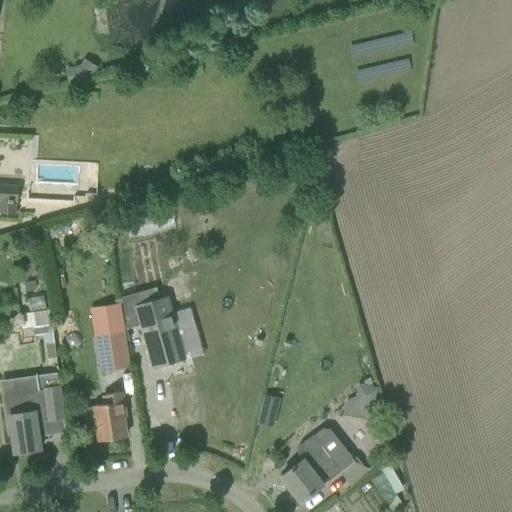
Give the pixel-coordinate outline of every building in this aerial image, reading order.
[(0,213),(15,214),(16,202),(0,202),(0,213)] [(84,229),(85,235),(90,238),(95,237),(99,232),(98,227),(93,224),(88,225),(84,229)] [(136,306),(141,325),(154,369),(184,360),(166,297),(136,306)] [(52,325),(32,328),(34,337),(43,336),(45,346),(55,344),(52,325)] [(102,372),(132,367),(127,332),(96,337),(102,372)] [(6,395),(14,453),(40,449),(36,422),(48,420),(48,421),(64,419),(57,373),(36,376),(38,390),(6,395)] [(363,384),(373,387),(371,378),(363,381),(363,384)] [(377,388),(358,384),(351,417),(373,422),(376,408),(373,407),(377,388)] [(99,441),(126,437),(123,418),(126,417),(123,402),(121,393),(107,395),(108,404),(94,406),(94,407),(83,409),(80,413),(82,425),(86,428),(97,426),(99,441)] [(272,430),(279,403),(265,399),(258,426),(272,430)] [(298,455),(302,460),(280,477),(300,503),(323,485),(340,471),(351,486),(370,471),(362,466),(357,458),(351,457),(331,430),(323,429),(299,447),(298,455)]
